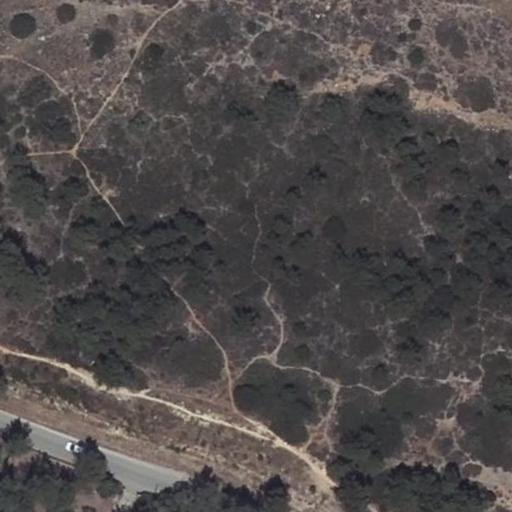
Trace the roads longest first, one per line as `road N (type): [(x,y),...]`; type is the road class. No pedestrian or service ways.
road 1 (track): [(0,337),(233,436),(322,511)]
road 2 (unclassified): [(0,424),(234,511)]
